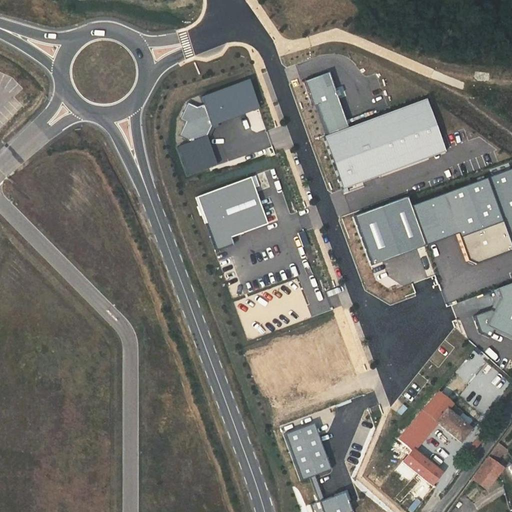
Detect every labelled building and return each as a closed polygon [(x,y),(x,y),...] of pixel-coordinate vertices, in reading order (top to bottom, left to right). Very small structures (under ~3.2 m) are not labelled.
[(344,129),(322,75),(302,83),(323,137),(344,129)] [(250,78),(202,97),(205,105),(212,126),(260,108),(250,78)] [(421,102),(318,140),(338,192),(440,153),(421,102)] [(188,104),(182,120),(188,122),(181,135),(190,141),(207,135),(212,126),(205,105),(197,108),(188,104)] [(190,141),(176,146),(187,176),(217,164),(207,135),(190,141)] [(511,169),(414,206),(428,245),(461,233),(470,260),(479,264),(511,250),(511,169)] [(251,178),(199,197),(219,250),(234,244),(231,237),(268,224),(251,178)] [(353,218),(372,267),(427,246),(409,197),(353,218)] [(493,329),(511,338),(511,278),(494,285),(498,296),(490,311),(487,310),(472,316),(478,333),(489,337),(493,329)] [(461,440),(471,428),(449,410),(454,403),(439,393),(434,399),(418,417),(399,438),(414,448),(415,449),(438,422),(461,440)] [(477,420),(454,403),(449,410),(471,428),(477,420)] [(312,424),(283,434),(300,481),(309,478),(313,476),(330,470),(312,424)] [(484,439),(480,436),(471,445),(476,449),(484,439)] [(434,485),(443,471),(415,449),(414,448),(403,461),(434,485)] [(502,465),(490,457),(475,476),(486,484),(502,465)] [(313,476),(309,478),(318,502),(322,500),(313,476)] [(349,511),(342,493),(322,500),(318,502),(308,506),(310,511),(349,511)]
